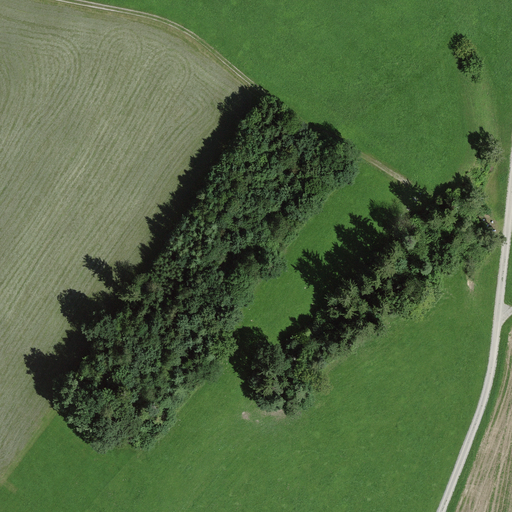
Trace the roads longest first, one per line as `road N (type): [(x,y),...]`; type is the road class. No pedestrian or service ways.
road 1 (track): [(61,0),(195,34),(294,125),(403,179)]
road 2 (track): [(442,511),(488,385),(498,323),(511,311)]
road 3 (track): [(498,323),(511,189)]
